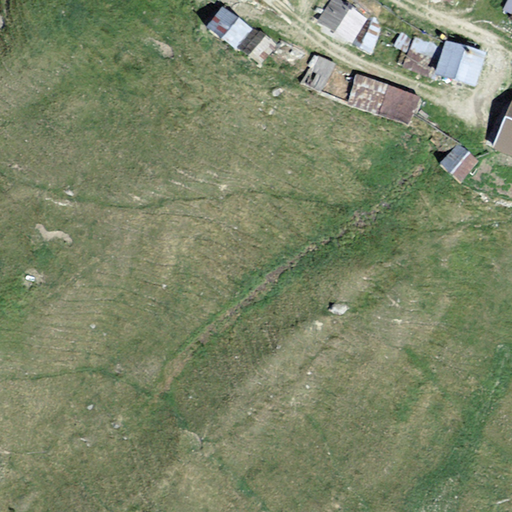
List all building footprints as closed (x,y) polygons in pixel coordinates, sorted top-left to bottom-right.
[(368,19),(336,0),(334,0),(318,27),(351,47),(368,19)] [(280,48),(225,10),(209,33),(264,71),(280,48)] [(489,57),(448,46),(439,81),(479,92),(489,57)] [(424,102),(322,59),(310,86),(412,129),(424,102)] [(511,113),(495,155),(511,161),(511,113)] [(483,166),(460,147),(442,168),(465,187),(483,166)]
